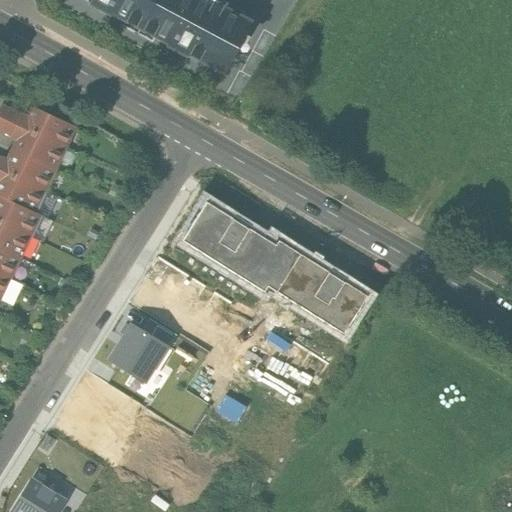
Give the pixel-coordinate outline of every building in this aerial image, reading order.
[(139,27),(153,0),(87,0),(90,1),(89,3),(109,14),(110,12),(139,27)] [(206,0),(153,0),(139,27),(167,43),(166,44),(187,55),(188,53),(224,72),(250,23),(206,0)] [(0,104),(0,118),(61,147),(71,126),(28,105),(23,116),(0,104)] [(50,169),(61,147),(0,118),(0,130),(13,137),(7,148),(50,169)] [(0,158),(0,171),(40,191),(50,169),(7,148),(2,159),(0,158)] [(0,196),(30,211),(40,191),(0,171),(0,196)] [(112,185),(107,195),(117,200),(123,190),(112,185)] [(0,223),(26,236),(36,214),(30,211),(0,196),(0,223)] [(0,249),(16,257),(26,236),(0,223),(0,249)] [(93,239),(97,231),(88,227),(84,235),(93,239)] [(0,276),(5,279),(16,257),(0,249),(0,276)] [(106,360),(144,384),(168,347),(129,323),(106,360)] [(25,332),(18,343),(25,347),(32,336),(25,332)] [(10,511),(57,511),(64,502),(52,495),(53,494),(42,487),(41,488),(30,480),(10,511)]
